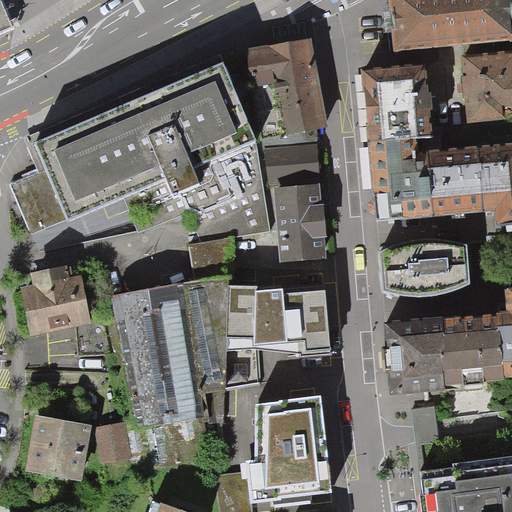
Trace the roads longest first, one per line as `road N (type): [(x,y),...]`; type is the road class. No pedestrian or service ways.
road 1 (residential): [(368,511),(327,0)]
road 2 (unknown): [(0,244),(113,211),(241,150)]
road 3 (secondary): [(0,84),(161,8)]
